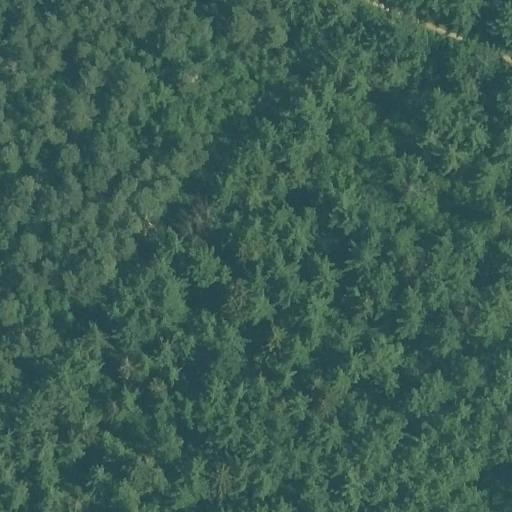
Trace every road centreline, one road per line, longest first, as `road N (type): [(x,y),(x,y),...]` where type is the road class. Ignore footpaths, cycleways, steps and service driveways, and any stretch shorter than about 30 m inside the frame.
road 1 (track): [(277,0),(0,356)]
road 2 (track): [(511,53),(395,0)]
